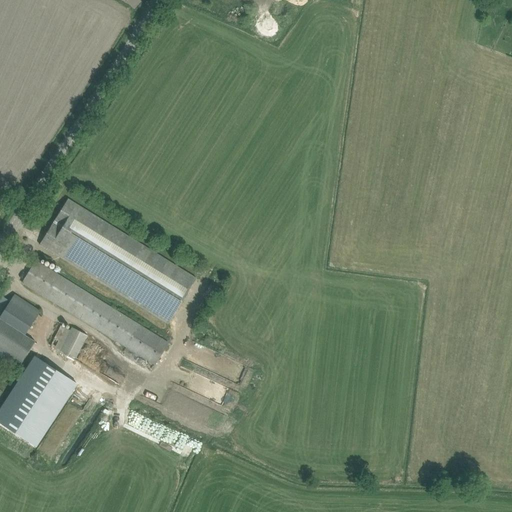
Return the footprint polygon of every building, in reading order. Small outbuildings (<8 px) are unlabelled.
[(39,244),(168,324),(196,278),(68,199),(39,244)] [(22,283),(31,288),(156,365),(169,343),(35,261),(22,283)] [(0,355),(20,369),(37,342),(26,335),(41,312),(14,294),(0,316),(0,355)] [(51,345),(75,359),(88,335),(72,327),(70,331),(61,326),(51,345)] [(240,387),(247,370),(194,349),(187,366),(240,387)] [(3,408),(0,411),(0,423),(35,446),(76,383),(36,357),(3,408)]
